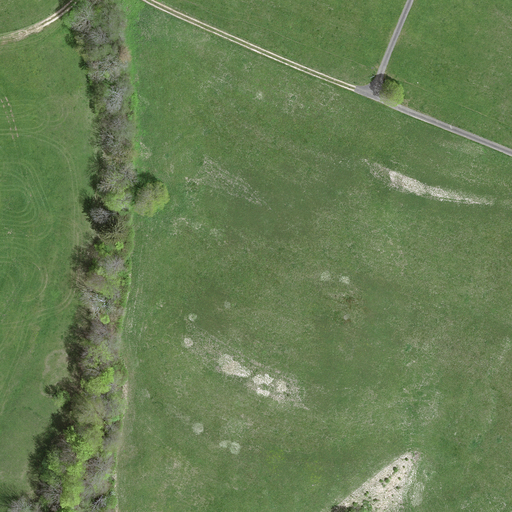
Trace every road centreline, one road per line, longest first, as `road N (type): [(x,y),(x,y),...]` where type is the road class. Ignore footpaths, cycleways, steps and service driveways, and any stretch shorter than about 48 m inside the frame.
road 1 (track): [(145,0),(370,94),(409,0)]
road 2 (unclassified): [(511,152),(370,94)]
